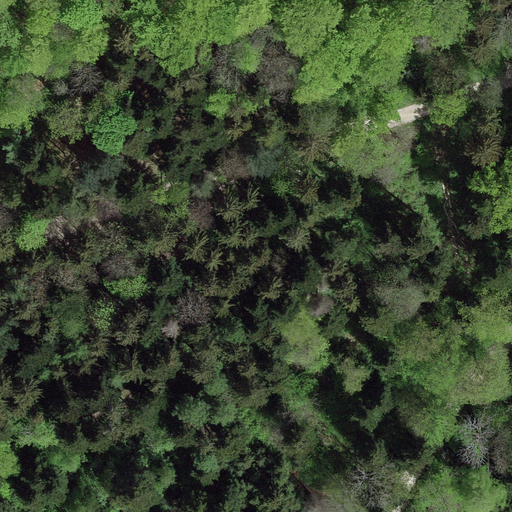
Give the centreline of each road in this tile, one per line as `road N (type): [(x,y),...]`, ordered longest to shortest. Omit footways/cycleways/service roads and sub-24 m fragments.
road 1 (track): [(0,245),(511,77)]
road 2 (track): [(511,344),(472,385),(388,511)]
road 3 (track): [(125,0),(0,121)]
